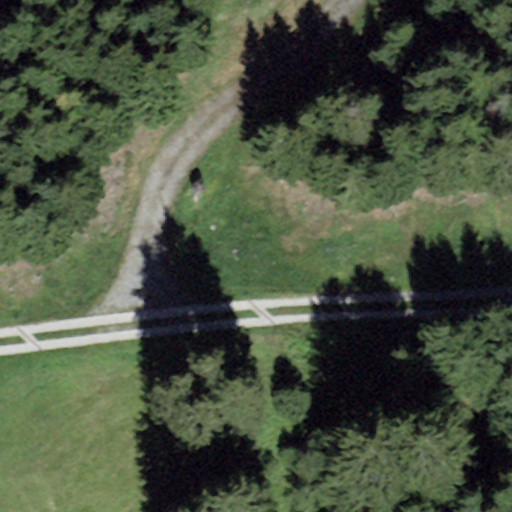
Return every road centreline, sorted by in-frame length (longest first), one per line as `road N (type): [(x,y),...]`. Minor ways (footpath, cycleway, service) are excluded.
road 1 (track): [(0,348),(511,281)]
road 2 (track): [(131,334),(150,238),(182,143),(351,0)]
